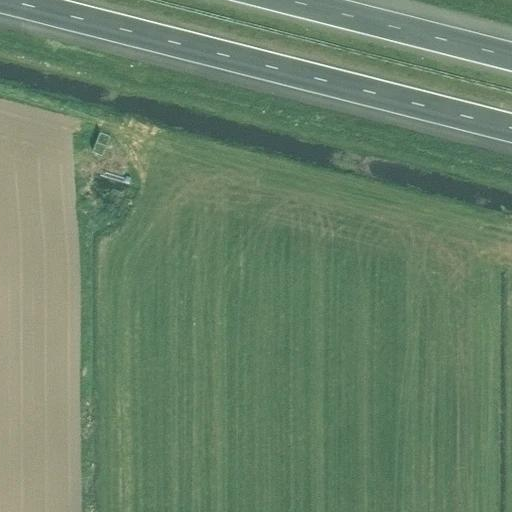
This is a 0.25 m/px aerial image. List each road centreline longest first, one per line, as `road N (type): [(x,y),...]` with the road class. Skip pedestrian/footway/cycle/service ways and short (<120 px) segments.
road 1 (motorway): [(25,0),(511,123)]
road 2 (motorway): [(511,51),(311,0)]
